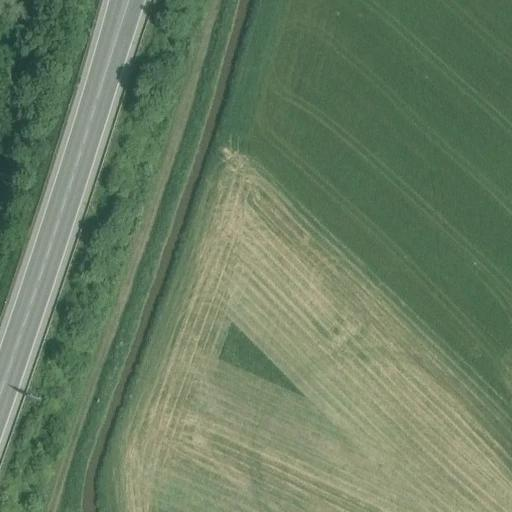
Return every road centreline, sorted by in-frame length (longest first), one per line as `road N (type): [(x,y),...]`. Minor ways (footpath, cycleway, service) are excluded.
road 1 (track): [(49,511),(223,0)]
road 2 (secondary): [(128,0),(0,395)]
